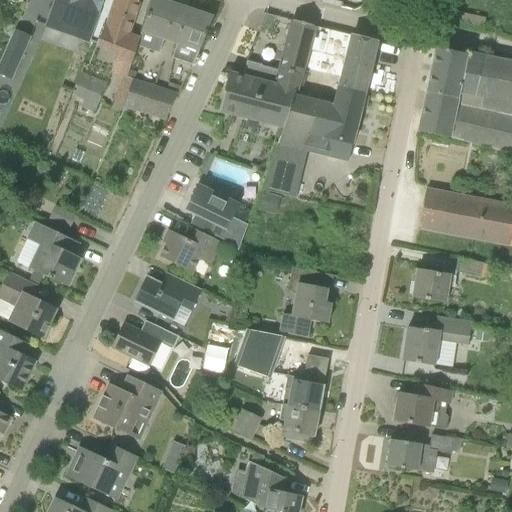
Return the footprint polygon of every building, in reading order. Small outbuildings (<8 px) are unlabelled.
[(104,23),(105,24),(112,0),(55,0),(47,26),(97,44),(104,23)] [(137,46),(141,34),(139,38),(128,33),(139,0),(112,0),(105,24),(96,47),(115,55),(112,61),(108,74),(121,80),(113,100),(114,101),(111,110),(120,113),(122,107),(135,80),(137,73),(129,70),(130,68),(137,46)] [(163,41),(170,43),(182,7),(159,0),(152,0),(141,34),(137,46),(159,54),(163,41)] [(182,7),(170,43),(176,46),(172,59),(192,65),(198,53),(212,17),(182,7)] [(276,87),(296,92),(298,93),(308,52),(313,26),(293,21),(280,72),(278,77),(267,73),(267,71),(245,65),(240,77),(276,86),(276,87)] [(342,61),(334,93),(351,97),(353,93),(364,95),(377,41),(313,26),(308,52),(342,61)] [(0,62),(0,70),(13,76),(31,38),(15,31),(0,62)] [(418,132),(451,139),(511,154),(511,63),(436,49),(418,132)] [(219,111),(283,127),(294,96),(296,92),(276,87),(276,86),(240,77),(228,74),(219,111)] [(94,114),(106,85),(89,77),(88,80),(77,76),(69,93),(83,99),(80,108),(94,114)] [(155,86),(135,80),(122,107),(143,114),(155,86)] [(155,86),(143,114),(151,117),(165,121),(177,94),(155,86)] [(294,96),(283,127),(277,144),(348,161),(364,95),(353,93),(351,97),(334,93),(331,104),(297,95),(298,93),(296,92),(294,96)] [(213,158),(209,156),(200,178),(204,180),(213,158)] [(62,180),(65,173),(54,167),(51,174),(62,180)] [(197,185),(189,201),(188,203),(189,203),(185,211),(195,216),(191,225),(224,241),(223,244),(235,250),(247,225),(232,218),(238,206),(197,185)] [(511,206),(426,190),(419,228),(508,245),(508,247),(511,248),(511,206)] [(273,215),(279,198),(262,192),(256,209),(273,215)] [(68,230),(75,216),(55,207),(49,220),(68,230)] [(67,287),(80,259),(67,253),(73,241),(35,223),(27,240),(40,246),(29,269),(67,287)] [(220,242),(194,230),(189,241),(168,231),(162,243),(166,244),(159,258),(192,273),(201,253),(212,259),(220,242)] [(485,278),(488,265),(458,259),(455,272),(485,278)] [(330,275),(292,268),(288,291),(296,293),(292,316),(283,315),(280,333),(307,338),(310,321),(327,324),(331,304),(325,303),(330,275)] [(416,271),(412,297),(447,302),(449,287),(453,287),(455,277),(450,276),(416,271)] [(43,338),(56,310),(32,298),(38,287),(9,273),(0,290),(0,299),(15,307),(8,322),(43,338)] [(190,313),(201,291),(166,273),(161,284),(145,277),(133,302),(172,321),(179,307),(190,313)] [(407,329),(407,330),(402,361),(434,366),(438,341),(468,346),(471,322),(437,317),(435,331),(423,329),(423,331),(407,329)] [(173,348),(178,337),(153,325),(148,336),(123,324),(111,348),(149,367),(161,342),(173,348)] [(269,379),(284,337),(245,330),(233,366),(269,379)] [(0,380),(21,391),(35,363),(15,353),(20,341),(0,331),(0,380)] [(487,333),(474,331),(473,341),(486,343),(487,333)] [(291,380),(286,406),(318,413),(323,388),(323,387),(328,359),(308,356),(303,382),(291,380)] [(138,439),(160,393),(127,377),(120,391),(108,386),(93,418),(138,439)] [(398,394),(397,397),(393,421),(430,427),(434,402),(450,405),(453,392),(415,383),(413,396),(398,394)] [(282,431),(281,439),(311,444),(313,435),(314,435),(318,413),(286,406),(282,431)] [(251,440),(261,419),(241,410),(231,430),(251,440)] [(0,433),(2,434),(10,418),(0,412),(0,433)] [(422,445),(390,440),(386,467),(433,474),(436,452),(451,454),(453,439),(431,435),(429,446),(422,445)] [(116,500),(136,457),(110,445),(103,460),(78,448),(65,475),(116,500)] [(172,475),(178,463),(166,457),(160,469),(172,475)] [(277,511),(297,511),(301,497),(282,494),(285,479),(247,462),(240,497),(257,500),(256,508),(277,511)] [(505,494),(507,481),(491,478),(489,492),(505,494)] [(109,511),(110,510),(84,498),(78,510),(54,499),(47,511),(109,511)]
